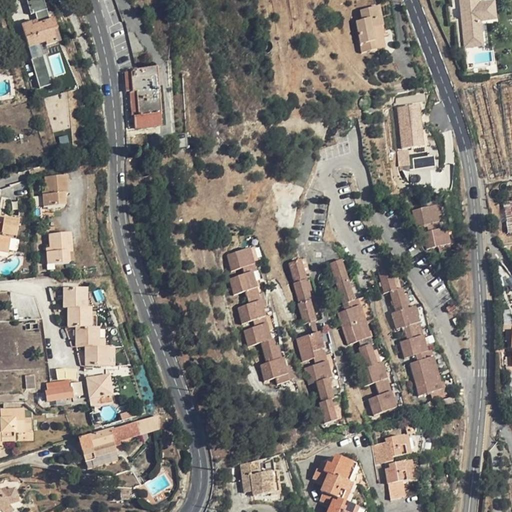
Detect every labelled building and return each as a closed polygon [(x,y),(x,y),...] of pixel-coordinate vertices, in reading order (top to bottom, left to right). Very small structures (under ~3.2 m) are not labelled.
[(479,0),(460,0),(464,47),(484,45),(482,22),(498,20),(496,0),(480,2),(479,0)] [(378,17),(376,8),(361,11),(362,20),(357,21),(362,52),(377,49),(376,47),(373,29),(381,27),(383,26),(381,16),(378,17)] [(32,26),(31,22),(22,25),(28,47),(45,43),(46,46),(57,43),(54,31),(57,30),(54,20),(32,26)] [(385,47),(381,27),(373,29),(376,47),(377,49),(385,47)] [(135,130),(138,129),(141,129),(158,128),(155,70),(125,73),(127,91),(124,91),(127,128),(134,127),(135,130)] [(511,81),(500,83),(511,174),(511,81)] [(509,175),(508,172),(498,129),(486,85),(469,89),(470,94),(491,176),(498,174),(499,178),(509,175)] [(424,144),(420,103),(400,105),(404,146),(424,144)] [(172,149),(186,149),(186,134),(172,135),(172,149)] [(399,149),(400,162),(411,161),(410,148),(399,149)] [(45,180),(46,192),(46,197),(42,198),(43,200),(43,208),(61,208),(60,179),(45,180)] [(67,179),(60,179),(61,208),(65,207),(64,196),(68,196),(67,179)] [(421,230),(435,229),(432,205),(406,209),(408,225),(420,224),(421,230)] [(1,226),(0,226),(0,253),(7,254),(9,240),(14,240),(16,223),(1,221),(1,226)] [(443,228),(435,229),(421,230),(416,231),(418,247),(430,245),(431,251),(445,249),(443,228)] [(49,236),(50,249),(50,254),(46,254),(47,265),(64,264),(63,235),(49,236)] [(71,235),(63,235),(64,264),(68,264),(68,252),(72,252),(71,235)] [(247,272),(254,270),(258,269),(253,245),(230,251),(234,268),(245,265),(247,272)] [(295,257),(300,278),(311,276),(307,255),(295,257)] [(336,262),(342,282),(354,279),(348,258),(336,262)] [(392,290),(397,288),(391,269),(380,272),(385,292),(392,290)] [(260,293),(254,270),(247,272),(231,276),(235,291),(246,289),(248,296),(260,293)] [(315,297),(311,276),(300,278),(298,279),(303,300),(314,297),(315,297)] [(360,300),(354,279),(342,282),(347,303),(351,302),(360,300)] [(402,287),(397,288),(392,290),(398,311),(409,307),(402,287)] [(68,307),(73,307),(86,307),(86,288),(64,288),(64,299),(69,299),(68,307)] [(265,315),(260,293),(248,296),(250,302),(238,305),(242,320),(253,318),(265,315)] [(318,318),(314,297),(303,300),(302,300),(306,321),(318,318)] [(364,299),(360,300),(351,302),(353,308),(342,311),(346,327),(370,320),(364,299)] [(416,305),(409,307),(398,311),(394,312),(399,327),(409,324),(411,331),(423,327),(416,305)] [(91,326),(91,315),(91,308),(86,307),(73,307),(73,314),(69,315),(69,326),(77,326),(91,326)] [(270,337),(265,315),(253,318),(255,325),(244,327),(248,343),(261,340),(270,337)] [(377,343),(370,320),(346,327),(351,343),(362,340),(364,347),(374,344),(377,343)] [(99,347),(99,337),(100,326),(97,326),(91,326),(77,326),(77,339),(80,339),(80,347),(85,347),(90,347),(99,347)] [(429,349),(423,327),(411,331),(413,337),(403,340),(408,356),(421,352),(429,349)] [(312,358),(327,354),(322,332),(320,332),(299,337),(304,360),(312,358)] [(273,337),(270,337),(261,340),(266,361),(278,358),(273,337)] [(380,364),(374,344),(364,347),(361,347),(367,367),(380,364)] [(85,353),(85,365),(106,365),(108,365),(108,347),(104,347),(99,347),(90,347),(89,354),(85,353)] [(433,348),(429,349),(421,352),(423,358),(412,361),(418,379),(440,372),(433,348)] [(332,377),(327,354),(312,358),(313,365),(305,367),(309,383),(316,381),(329,379),(332,377)] [(283,357),(278,358),(266,361),(259,363),(263,379),(275,376),(276,383),(288,380),(283,357)] [(384,363),(380,364),(367,367),(362,368),(366,385),(377,382),(388,379),(384,363)] [(107,371),(106,365),(85,365),(85,378),(87,378),(106,375),(107,371)] [(447,393),(440,372),(418,379),(422,394),(433,390),(435,397),(447,393)] [(109,375),(106,375),(87,378),(87,380),(89,398),(100,397),(101,396),(112,395),(109,375)] [(334,399),(329,379),(316,381),(321,402),(331,399),(334,399)] [(394,396),(388,379),(377,382),(381,396),(370,399),(374,413),(397,407),(394,396)] [(46,392),(47,401),(50,400),(71,397),(70,384),(69,381),(47,383),(47,392),(46,392)] [(80,382),(70,384),(71,397),(82,395),(80,382)] [(102,404),(101,396),(100,397),(89,398),(91,406),(102,404)] [(336,419),(331,399),(321,402),(318,403),(323,422),(336,419)] [(0,438),(1,439),(2,442),(15,441),(15,432),(31,432),(30,419),(24,419),(24,409),(0,409),(0,438)] [(158,428),(157,414),(136,421),(140,434),(141,433),(158,428)] [(140,434),(136,421),(126,424),(110,429),(114,442),(140,434)] [(114,442),(110,429),(78,438),(85,461),(95,458),(95,456),(117,450),(114,442)] [(411,434),(405,435),(409,454),(414,453),(411,434)] [(388,442),(384,443),(388,462),(392,462),(395,461),(394,457),(409,454),(405,435),(388,438),(388,442)] [(377,464),(386,463),(388,462),(384,443),(374,445),(377,464)] [(328,463),(325,471),(350,482),(355,484),(358,476),(358,465),(337,455),(333,462),(332,465),(328,463)] [(261,468),(259,458),(252,461),(253,469),(261,468)] [(414,460),(409,461),(413,480),(417,479),(414,460)] [(253,469),(252,461),(243,464),(246,491),(255,490),(255,495),(274,493),(272,484),(275,484),(274,472),(256,474),(255,473),(253,473),(253,469)] [(409,461),(392,464),(392,468),(387,469),(390,487),(399,486),(398,483),(413,480),(409,461)] [(326,493),(342,500),(350,482),(325,471),(316,468),(313,477),(325,483),(329,484),(326,493)] [(348,499),(355,484),(350,482),(342,500),(347,502),(348,499)] [(401,498),(399,486),(390,487),(392,500),(401,498)] [(320,500),(332,505),(336,507),(334,511),(352,511),(355,506),(347,502),(342,500),(326,493),(323,492),(320,500)] [(15,506),(12,493),(4,494),(0,495),(0,511),(5,508),(15,506)]
